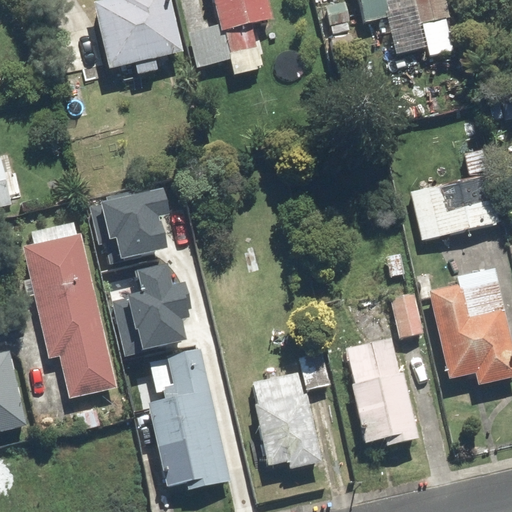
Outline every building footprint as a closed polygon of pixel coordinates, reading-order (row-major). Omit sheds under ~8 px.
[(116,0),(118,4),(92,10),(108,75),(131,70),(133,77),(159,71),(157,64),(182,58),(168,0),(116,0)] [(210,0),(217,29),(187,35),(195,71),(232,63),(231,59),(257,53),(254,37),(259,36),(266,67),(287,62),(277,18),(272,20),(267,0),(210,0)] [(354,0),(355,5),(359,4),(363,24),(387,19),(383,0),(354,0)] [(445,0),(411,0),(417,26),(450,18),(445,0)] [(344,6),(322,11),(336,63),(357,58),(344,6)] [(444,21),(420,28),(429,57),(453,50),(444,21)] [(90,28),(57,35),(65,74),(98,68),(90,28)] [(481,139),(454,143),(456,157),(463,156),(466,176),(486,173),(481,139)] [(0,212),(13,210),(8,177),(0,178),(0,212)] [(486,177),(410,193),(421,244),(497,228),(486,177)] [(154,197),(93,207),(101,260),(162,250),(154,197)] [(83,239),(22,252),(28,282),(20,284),(23,301),(33,299),(46,364),(57,362),(65,403),(115,392),(83,239)] [(402,256),(383,259),(387,282),(406,279),(402,256)] [(142,355),(188,342),(180,315),(192,311),(183,281),(171,285),(166,268),(120,281),(142,355)] [(511,343),(495,272),(455,281),(457,290),(426,297),(447,383),(474,377),(477,389),(511,380),(511,343)] [(414,296),(388,302),(397,343),(423,337),(414,296)] [(389,341),(344,352),(353,387),(349,388),(364,449),(386,444),(387,450),(418,442),(402,375),(398,376),(389,341)] [(199,351),(165,359),(169,387),(161,389),(164,405),(145,408),(166,493),(191,487),(193,494),(230,485),(199,351)] [(13,357),(0,359),(0,436),(27,432),(13,357)] [(296,375),(251,385),(257,408),(251,409),(266,472),(286,467),(288,475),(320,467),(305,398),(302,399),(296,375)] [(41,453),(0,461),(0,483),(45,474),(41,453)]
